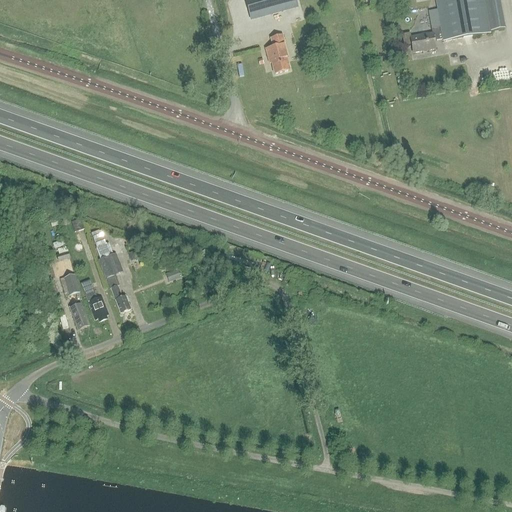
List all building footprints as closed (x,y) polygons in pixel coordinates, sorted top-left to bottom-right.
[(283,0),(245,0),(250,15),(251,21),(287,11),(283,0)] [(435,0),(441,27),(431,29),(432,34),(410,38),(412,46),(413,54),(435,50),(434,41),(443,40),(443,42),(490,34),(490,32),(504,29),(499,0),(435,0)] [(410,34),(402,35),(404,47),(412,46),(410,38),(410,34)] [(275,75),(290,71),(287,60),(289,59),(283,36),(271,39),(273,48),(266,50),(270,64),(271,64),(275,75)] [(74,233),(84,230),(81,220),(71,223),(74,233)] [(64,241),(53,245),(55,250),(65,246),(64,241)] [(121,315),(131,311),(125,297),(122,298),(118,287),(119,286),(115,276),(123,273),(116,254),(113,256),(109,244),(96,249),(100,261),(99,261),(110,290),(111,289),(121,315)] [(134,251),(127,254),(130,260),(137,257),(134,251)] [(67,253),(55,256),(57,263),(69,260),(67,253)] [(179,270),(171,273),(174,282),(182,279),(179,270)] [(75,276),(64,278),(70,296),(80,293),(75,276)] [(106,317),(109,316),(102,297),(97,299),(90,281),(81,285),(88,303),(95,321),(98,320),(99,323),(107,320),(106,317)] [(79,331),(89,327),(81,305),(70,309),(79,331)]
